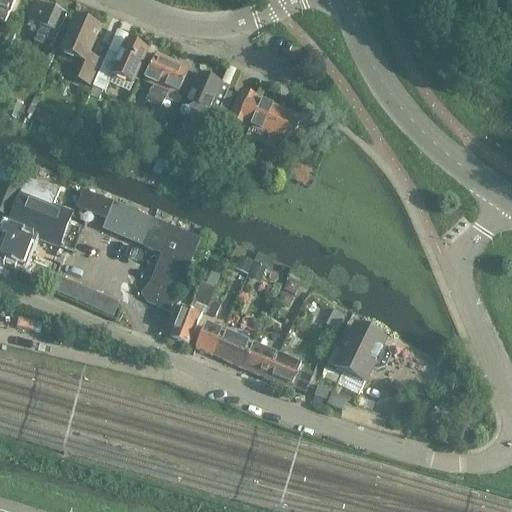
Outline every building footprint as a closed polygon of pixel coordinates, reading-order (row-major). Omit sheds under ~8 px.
[(0,0),(0,22),(4,24),(9,15),(15,0),(0,0)] [(27,22),(32,24),(29,30),(38,33),(34,44),(52,52),(58,36),(66,16),(36,3),(27,22)] [(72,80),(88,87),(99,63),(88,58),(99,31),(75,20),(59,54),(79,64),(72,80)] [(111,77),(132,87),(148,53),(125,43),(116,62),(106,57),(92,88),(104,93),(111,77)] [(152,88),(159,91),(172,63),(155,55),(143,84),(152,88)] [(160,91),(168,95),(176,98),(189,70),(172,63),(159,91),(160,91)] [(186,106),(204,113),(210,115),(212,111),(218,113),(229,89),(221,85),(200,75),(186,106)] [(160,91),(159,91),(152,88),(151,90),(150,90),(148,94),(149,95),(144,107),(143,106),(136,123),(144,127),(160,91)] [(160,91),(144,127),(142,131),(154,135),(161,117),(158,115),(159,113),(168,95),(160,91)] [(227,120),(249,130),(248,131),(259,136),(256,144),(280,155),(284,147),(288,149),(301,120),(240,93),(227,120)] [(303,187),(309,174),(290,165),(283,178),(303,187)] [(72,214),(70,213),(76,198),(28,179),(22,194),(19,193),(6,225),(3,224),(0,231),(0,259),(22,269),(30,249),(37,252),(35,258),(52,264),(72,214)] [(0,182),(0,216),(7,219),(19,190),(0,182)] [(168,313),(191,260),(200,240),(113,205),(103,232),(162,256),(150,285),(141,295),(146,304),(168,313)] [(258,281),(265,265),(245,255),(237,271),(258,281)] [(304,298),(308,290),(286,279),(282,288),(304,298)] [(207,309),(213,294),(199,289),(194,303),(207,309)] [(194,304),(189,315),(182,312),(169,339),(187,347),(199,319),(200,319),(204,308),(194,304)] [(212,320),(218,307),(210,304),(204,317),(212,320)] [(212,357),(221,334),(206,327),(196,350),(212,357)] [(327,365),(365,384),(386,343),(356,328),(342,354),(335,350),(327,365)] [(295,350),(302,335),(289,329),(283,344),(295,350)] [(212,357),(228,364),(243,371),(253,348),(221,334),(212,357)] [(266,381),(276,359),(253,348),(243,371),(266,381)] [(290,392),(301,369),(276,359),(266,381),(290,392)] [(296,387),(307,390),(313,373),(302,370),(296,387)] [(341,414),(346,403),(331,396),(326,407),(341,414)]
